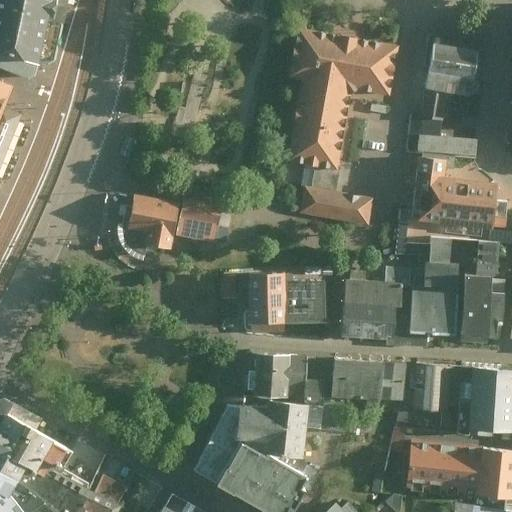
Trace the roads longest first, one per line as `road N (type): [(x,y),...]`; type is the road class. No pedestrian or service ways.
road 1 (residential): [(0,343),(79,162),(121,0)]
road 2 (residential): [(511,352),(241,337)]
road 3 (residential): [(0,381),(173,478)]
road 4 (residential): [(511,174),(493,153),(508,0)]
road 5 (residential): [(173,478),(241,337)]
